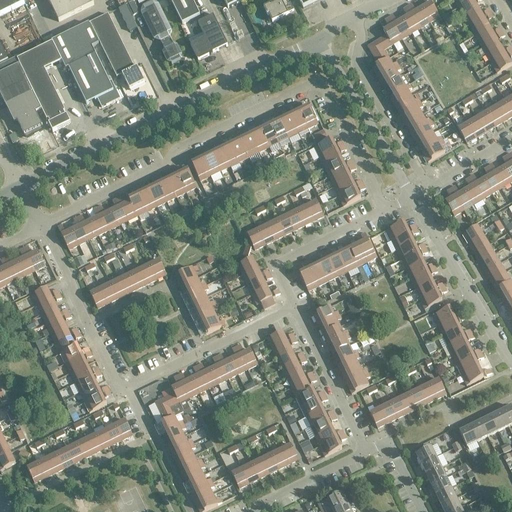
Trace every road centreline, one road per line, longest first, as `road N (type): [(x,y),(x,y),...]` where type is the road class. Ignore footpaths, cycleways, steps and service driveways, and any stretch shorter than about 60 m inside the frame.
road 1 (residential): [(37,225),(171,163),(180,148),(303,86),(325,93),(386,208)]
road 2 (unclassified): [(17,186),(316,40)]
road 3 (residential): [(425,187),(353,68),(363,22),(358,10)]
road 4 (residential): [(511,360),(410,197)]
road 5 (residential): [(293,307),(126,387)]
road 6 (residential): [(126,387),(37,225)]
road 7 (unclassified): [(316,40),(410,197)]
road 8 (residential): [(293,307),(276,271),(280,258),(386,208)]
road 9 (residential): [(365,454),(293,307)]
road 10 (residential): [(244,511),(365,454)]
